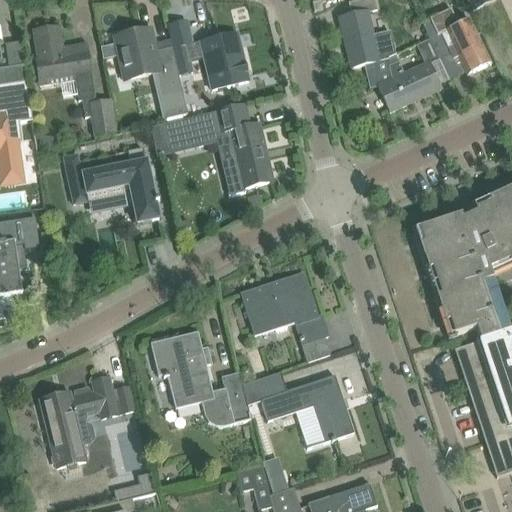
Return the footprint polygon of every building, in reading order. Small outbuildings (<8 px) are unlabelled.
[(351,18),(340,20),(352,71),(364,68),(366,77),(390,71),(388,61),(396,57),(390,33),(383,35),(373,37),(368,15),(377,13),(374,0),(371,0),(349,5),(351,18)] [(465,0),(472,13),(494,3),(492,0),(465,0)] [(440,16),(421,25),(429,42),(439,62),(450,57),(453,62),(458,59),(466,75),(467,78),(491,67),(477,37),(465,42),(451,11),(440,16)] [(187,23),(168,28),(179,77),(192,75),(187,54),(201,50),(211,93),(248,84),(237,36),(193,46),(187,23)] [(33,33),(37,59),(36,59),(40,89),(75,84),(78,104),(82,104),(85,121),(91,120),(94,140),(116,137),(111,103),(94,106),(94,102),(95,102),(86,46),(63,50),(60,29),(33,33)] [(144,34),(114,41),(124,85),(155,78),(160,101),(165,122),(188,116),(183,96),(172,50),(149,55),(144,34)] [(429,66),(439,62),(429,42),(417,48),(425,67),(404,76),(396,59),(388,61),(390,71),(366,77),(370,90),(378,89),(390,115),(441,92),(429,66)] [(24,68),(0,71),(0,88),(26,85),(24,68)] [(0,172),(2,184),(2,185),(5,184),(5,186),(17,185),(17,182),(21,182),(20,170),(16,143),(22,142),(19,125),(31,123),(26,87),(15,88),(0,90),(0,172)] [(249,129),(245,108),(151,129),(156,151),(165,149),(165,150),(226,136),(230,139),(238,170),(223,173),(229,199),(245,195),(244,191),(273,184),(259,126),(249,129)] [(128,155),(131,167),(100,173),(100,172),(87,174),(87,176),(82,177),(78,157),(64,160),(73,207),(87,204),(86,197),(129,188),(137,227),(159,222),(147,164),(145,164),(143,152),(128,155)] [(453,339),(476,331),(505,321),(490,276),(511,266),(511,191),(488,202),(489,206),(475,213),(477,218),(462,222),(461,218),(418,232),(423,246),(419,248),(428,273),(431,272),(440,299),(437,300),(445,326),(449,325),(453,339)] [(257,197),(247,200),(250,214),(260,208),(257,197)] [(0,298),(22,296),(22,294),(20,294),(17,270),(14,254),(24,253),(39,251),(35,221),(0,226),(0,298)] [(303,277),(241,297),(254,339),(295,326),(307,365),(330,358),(324,340),(328,339),(321,319),(318,320),(303,277)] [(455,352),(454,353),(488,455),(497,481),(511,475),(511,333),(510,335),(505,321),(476,331),(480,344),(455,352)] [(251,423),(247,408),(242,388),(239,376),(222,381),(224,392),(212,395),(205,368),(211,367),(207,351),(201,352),(197,336),(150,347),(158,379),(163,378),(163,381),(167,380),(175,412),(201,405),(204,418),(208,425),(215,429),(223,430),(251,423)] [(353,436),(334,379),(277,398),(271,378),(242,388),(247,408),(261,403),(268,425),(313,410),(325,446),(331,444),(331,445),(335,444),(335,442),(353,436)] [(129,389),(112,393),(109,381),(92,385),(95,396),(92,397),(89,390),(73,393),(73,401),(71,402),(69,394),(37,402),(55,473),(87,465),(83,448),(90,446),(95,441),(91,427),(85,425),(87,419),(100,416),(101,422),(135,414),(129,389)] [(264,511),(272,510),(269,499),(262,469),(236,475),(241,495),(253,492),(257,511),(264,511)] [(142,499),(152,496),(148,477),(137,479),(142,499)] [(283,478),(268,483),(272,496),(288,491),(283,478)] [(368,511),(377,509),(370,486),(308,507),(309,511),(368,511)] [(300,511),(293,490),(282,494),(269,499),(272,510),(272,511),(300,511)] [(134,511),(132,502),(88,511),(134,511)]
